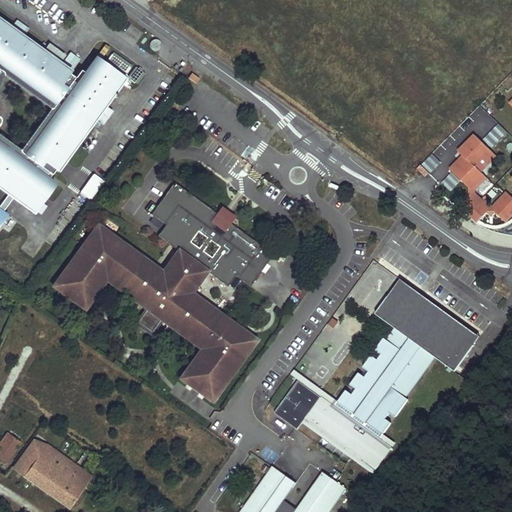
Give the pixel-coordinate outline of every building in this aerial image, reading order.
[(0,187),(34,213),(35,211),(41,203),(55,183),(49,179),(56,170),(58,171),(95,119),(106,106),(125,79),(95,58),(79,80),(70,74),(72,72),(60,63),(43,51),(0,19),(0,187)] [(43,51),(60,63),(66,55),(49,43),(43,51)] [(251,66),(245,62),(241,68),(246,72),(251,66)] [(192,73),(188,78),(196,84),(199,79),(192,73)] [(114,111),(106,106),(95,119),(104,125),(114,111)] [(482,114),(476,108),(470,115),(475,121),(482,114)] [(498,129),(482,114),(475,121),(480,126),(473,133),(475,135),(460,151),(464,155),(467,158),(454,171),(471,188),(484,174),(481,171),(475,166),(490,150),(489,149),(496,141),(490,136),(498,129)] [(503,133),(498,129),(490,136),(496,141),(503,133)] [(496,155),(490,150),(475,166),(481,171),(496,155)] [(467,158),(464,155),(451,169),(454,171),(467,158)] [(90,200),(104,180),(93,172),(79,192),(90,200)] [(488,178),(484,174),(471,188),(471,195),(490,211),(496,211),(506,201),(511,206),(511,195),(509,192),(494,206),(491,207),(476,193),(476,190),(488,178)] [(85,310),(106,281),(147,310),(161,320),(202,349),(180,379),(192,387),(197,380),(217,394),(257,340),(192,293),(207,272),(227,287),(235,276),(250,286),(273,255),(230,224),(226,230),(212,219),(216,214),(174,183),(151,214),(165,225),(158,236),(178,251),(163,272),(97,225),(58,279),(79,294),(74,302),(85,310)] [(471,195),(460,206),(479,223),(490,211),(471,195)] [(511,206),(506,201),(496,211),(507,221),(511,216),(511,206)] [(46,206),(41,203),(35,211),(40,215),(46,206)] [(0,206),(0,225),(9,212),(0,206)] [(234,219),(220,208),(216,214),(212,219),(226,230),(230,224),(234,219)] [(79,294),(58,279),(53,287),(74,302),(79,294)] [(448,321),(477,342),(481,337),(401,279),(388,296),(417,317),(423,308),(445,324),(448,321)] [(455,371),(477,342),(448,321),(445,324),(423,308),(417,317),(388,296),(376,313),(395,327),(399,330),(391,342),(386,339),(384,337),(376,349),(382,353),(378,359),(372,355),(363,367),(369,371),(365,377),(359,372),(350,384),(356,388),(352,394),(346,390),(338,402),(383,434),(392,423),(385,418),(390,412),(396,417),(409,399),(407,398),(403,395),(432,354),(436,357),(455,371)] [(161,320),(147,310),(138,322),(152,333),(161,320)] [(338,322),(333,318),(329,323),(334,327),(338,322)] [(399,330),(395,327),(386,339),(391,342),(399,330)] [(403,395),(407,398),(436,357),(432,354),(403,395)] [(217,394),(197,380),(192,387),(212,402),(217,394)] [(0,440),(0,458),(7,463),(22,442),(6,431),(0,440)] [(34,441),(14,468),(25,476),(37,457),(47,465),(57,453),(46,445),(34,441)] [(91,478),(57,453),(47,465),(37,457),(25,476),(71,509),(91,478)] [(264,487),(276,469),(272,466),(239,511),(245,511),(255,498),(252,496),(255,493),(255,492),(258,488),(258,489),(261,485),(264,487)] [(296,510),(283,501),(296,484),(276,469),(264,487),(261,485),(258,489),(258,488),(255,492),(255,493),(252,496),(255,498),(245,511),(324,511),(342,487),(337,483),(322,472),(296,510)] [(330,511),(346,489),(342,487),(324,511),(330,511)]
